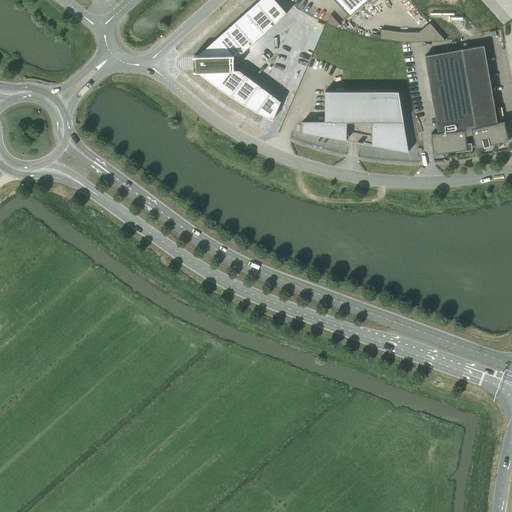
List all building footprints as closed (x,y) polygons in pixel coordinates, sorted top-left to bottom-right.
[(194,55),(194,57),(196,57),(196,70),(194,70),(194,71),(197,71),(207,78),(214,84),(218,88),(220,89),(224,91),(232,97),(237,100),(241,102),(245,105),(253,109),(257,111),(265,116),(273,120),(281,101),(239,69),(234,70),(234,55),(240,55),(287,13),(275,0),(259,0),(249,9),(229,27),(206,47),(197,55),(194,55)] [(336,0),(349,15),(366,0),(336,0)] [(382,28),(381,37),(440,43),(441,26),(427,24),(426,32),(382,28)] [(432,147),(433,154),(444,153),(444,152),(467,149),(465,135),(472,134),(476,148),(495,143),(495,144),(510,141),(507,129),(506,130),(504,121),(497,122),(484,45),(425,55),(438,132),(431,133),(433,147),(432,147)] [(325,121),(303,121),(303,132),(347,140),(347,122),(372,122),(372,145),(409,152),(399,91),(342,91),(325,91),(325,121)]
